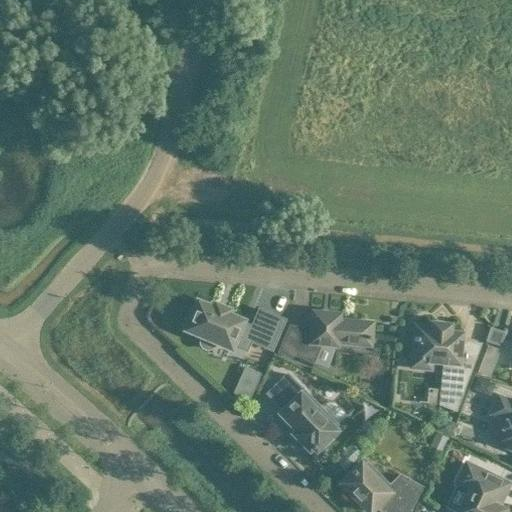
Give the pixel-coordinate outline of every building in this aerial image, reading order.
[(243,321),(227,314),(228,311),(215,305),(213,309),(197,302),(193,311),(190,310),(186,319),(189,320),(186,330),(202,337),(200,341),(201,344),(203,348),(206,349),(210,348),(213,346),(215,342),(231,349),(232,345),(246,351),(250,341),(271,349),(284,320),(259,309),(252,327),(242,323),(243,321)] [(372,324),(366,323),(338,321),(338,318),(330,317),(328,314),(323,314),(321,316),(313,315),(312,329),(290,327),(279,352),(291,358),(292,357),(295,355),(312,362),(320,344),(336,345),(336,344),(347,345),(347,343),(370,345),(372,324)] [(461,334),(448,333),(449,325),(433,324),(432,328),(415,326),(412,367),(429,368),(430,361),(444,362),(440,404),(455,410),(473,363),(479,344),(460,343),(461,334)] [(502,333),(491,329),(487,341),(499,344),(502,333)] [(316,451),(336,431),(332,428),(336,423),(323,410),(287,374),(267,394),(283,410),(280,414),(296,431),(293,434),(296,437),(295,439),(294,441),(294,444),(295,446),(297,448),(299,449),(301,449),(304,449),(306,447),(309,450),(311,448),(313,450),(314,449),(316,451)] [(475,378),(470,389),(489,397),(494,386),(475,378)] [(511,402),(511,403),(499,397),(492,413),(506,419),(496,443),(511,449),(511,402)] [(439,423),(436,430),(448,436),(454,423),(446,420),(439,423)] [(441,451),(446,439),(434,434),(429,447),(441,451)] [(409,509),(419,492),(422,486),(399,474),(389,485),(366,463),(365,464),(362,462),(341,483),(344,486),(342,488),(341,490),(341,493),(342,495),(343,497),(345,499),(348,499),(350,499),(353,499),(355,497),(369,511),(376,506),(382,511),(383,511),(392,511),(397,503),(409,509)] [(502,511),(504,510),(496,507),(507,484),(466,464),(457,483),(469,489),(458,511),(502,511)]
